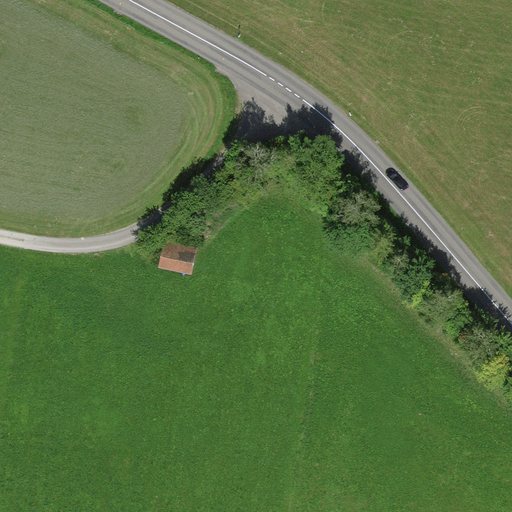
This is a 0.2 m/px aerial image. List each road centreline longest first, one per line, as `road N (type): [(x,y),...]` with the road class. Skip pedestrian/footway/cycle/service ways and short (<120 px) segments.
road 1 (tertiary): [(129,0),(283,88),(365,155),(511,327)]
road 2 (track): [(283,88),(181,204),(141,230),(89,246),(0,237)]
